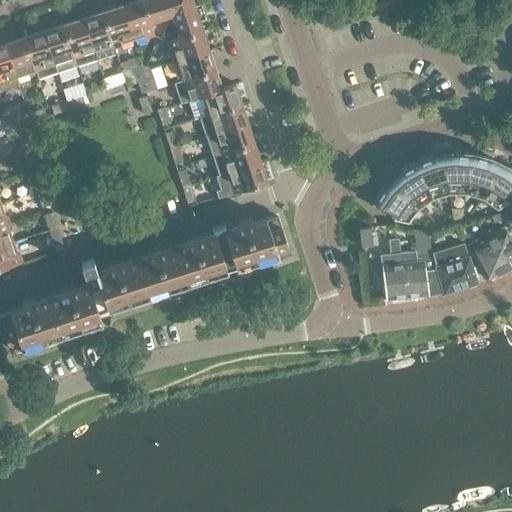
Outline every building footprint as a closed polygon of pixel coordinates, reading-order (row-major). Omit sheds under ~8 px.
[(148,20),(141,0),(138,0),(122,5),(133,39),(146,35),(147,38),(155,35),(149,19),(148,20)] [(172,15),(179,0),(141,0),(148,20),(149,19),(161,15),(162,18),(172,15)] [(195,5),(193,0),(179,0),(172,15),(175,25),(178,24),(182,36),(183,37),(203,30),(200,21),(206,19),(201,3),(195,5)] [(364,13),(404,0),(361,0),(360,1),(364,13)] [(133,39),(122,5),(103,12),(115,48),(121,46),(120,43),(133,39)] [(115,48),(103,12),(83,18),(97,59),(116,53),(115,48)] [(97,59),(83,18),(64,24),(77,66),(97,59)] [(77,66),(64,24),(44,31),(57,72),(77,66)] [(209,50),(203,30),(183,37),(182,36),(166,41),(169,49),(171,48),(176,61),(209,50)] [(57,72),(44,31),(25,37),(37,74),(38,78),(57,72)] [(37,74),(25,37),(5,43),(16,77),(29,73),(30,76),(37,74)] [(5,43),(0,45),(0,90),(18,85),(16,77),(5,43)] [(216,69),(209,50),(176,61),(180,73),(177,74),(179,81),(216,69)] [(154,65),(159,84),(168,82),(163,63),(154,65)] [(141,64),(130,68),(134,82),(134,84),(138,82),(146,67),(141,64)] [(146,67),(138,82),(139,86),(140,85),(154,80),(150,69),(146,67)] [(134,82),(130,68),(122,71),(127,86),(134,84),(134,82)] [(216,69),(179,81),(174,82),(181,103),(202,96),(202,95),(222,89),(222,88),(216,69)] [(157,88),(154,80),(140,85),(139,86),(141,93),(157,88)] [(122,83),(106,88),(109,96),(124,91),(122,83)] [(205,115),(242,104),(235,83),(222,88),(222,89),(202,95),(202,96),(206,108),(203,109),(205,115)] [(93,101),(109,96),(106,88),(91,93),(93,101)] [(82,96),(67,101),(69,109),(85,104),(82,96)] [(147,96),(139,98),(144,114),(152,111),(147,96)] [(69,109),(67,101),(51,106),(54,114),(69,109)] [(24,102),(17,105),(22,120),(29,118),(30,122),(31,122),(28,113),(24,102)] [(207,136),(214,134),(248,123),(242,104),(205,115),(200,117),(207,136)] [(5,109),(3,113),(18,121),(22,120),(17,105),(5,109)] [(166,107),(157,109),(162,125),(171,122),(166,107)] [(31,122),(46,116),(43,108),(28,113),(31,122)] [(3,113),(0,118),(4,129),(18,124),(20,125),(18,121),(3,113)] [(214,134),(207,136),(211,149),(213,156),(254,142),(248,123),(214,134)] [(20,125),(18,124),(4,129),(7,137),(22,132),(20,125)] [(170,148),(178,145),(173,130),(165,133),(170,148)] [(24,153),(32,150),(27,134),(19,137),(24,153)] [(254,142),(213,156),(215,162),(219,175),(261,162),(254,142)] [(183,161),(178,145),(170,148),(175,164),(183,161)] [(37,166),(32,150),(24,153),(29,168),(37,166)] [(466,190),(472,152),(453,151),(443,152),(449,190),(466,190)] [(449,190),(443,152),(434,154),(416,160),(432,195),(449,190)] [(491,157),(472,152),(466,190),(482,196),(500,161),(491,157)] [(432,195),(416,160),(399,170),(392,177),(418,205),(432,195)] [(511,168),(508,165),(500,161),(482,196),(496,205),(497,206),(511,199),(507,195),(511,190),(511,168)] [(221,189),(216,190),(219,198),(229,194),(230,194),(267,182),(261,162),(219,175),(217,176),(221,188),(221,189)] [(186,169),(177,172),(182,187),(191,184),(186,169)] [(45,189),(40,173),(31,176),(36,192),(45,189)] [(418,205),(392,177),(385,183),(374,200),(394,212),(392,215),(407,219),(408,218),(418,205)] [(196,200),(191,184),(182,187),(187,203),(196,200)] [(50,205),(45,189),(36,192),(42,207),(50,205)] [(5,216),(0,203),(0,224),(10,222),(7,215),(5,216)] [(57,228),(52,212),(44,215),(49,230),(57,228)] [(110,317),(280,261),(277,252),(289,248),(278,214),(227,231),(225,224),(212,228),(215,235),(98,273),(94,259),(81,263),(89,286),(0,314),(0,317),(10,349),(22,345),(25,355),(104,329),(98,310),(107,307),(110,317)] [(476,226),(494,223),(493,216),(475,219),(476,226)] [(0,246),(13,242),(9,229),(12,229),(10,222),(0,224),(0,246)] [(373,245),(371,226),(359,228),(361,246),(373,245)] [(472,228),(467,243),(473,253),(487,279),(511,264),(511,241),(506,230),(505,230),(503,226),(489,234),(472,228)] [(62,243),(57,228),(49,230),(54,246),(62,243)] [(412,251),(403,252),(408,297),(427,294),(428,294),(444,291),(436,266),(434,252),(432,252),(432,253),(429,235),(414,230),(416,247),(411,248),(412,251)] [(391,253),(382,254),(388,299),(408,297),(403,252),(401,253),(399,238),(390,239),(391,253)] [(17,255),(13,242),(0,246),(0,268),(22,262),(20,254),(17,255)] [(463,242),(434,252),(436,266),(444,291),(445,291),(477,281),(468,255),(467,255),(463,242)]
